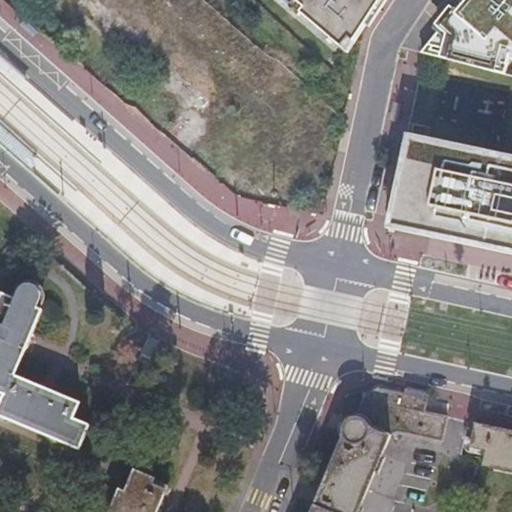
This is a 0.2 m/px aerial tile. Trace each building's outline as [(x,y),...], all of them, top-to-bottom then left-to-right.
[(276,0),(299,19),(301,16),(305,11),(297,4),(292,9),(281,0),(276,0)] [(281,0),(292,9),(297,4),(305,11),(301,16),(341,51),(349,41),(354,45),(383,0),(281,0)] [(511,0),(463,0),(421,53),(505,74),(509,48),(511,49),(511,0)] [(349,41),(341,51),(346,55),(354,45),(349,41)] [(511,159),(400,134),(379,230),(511,256),(511,159)] [(37,311),(40,303),(41,299),(40,294),(32,288),(27,288),(22,291),(16,302),(3,297),(0,302),(0,397),(4,399),(0,408),(0,418),(79,452),(90,429),(73,421),(80,406),(14,380),(42,313),(37,311)] [(354,424),(349,423),(312,511),(357,511),(388,440),(393,436),(439,445),(445,421),(423,417),(427,402),(373,390),(364,396),(354,424)] [(481,470),(511,476),(511,435),(473,427),(467,452),(483,456),(481,470)] [(156,482),(134,472),(125,495),(120,492),(112,511),(158,511),(166,494),(153,488),(156,482)] [(424,489),(405,481),(397,501),(415,509),(424,489)]
